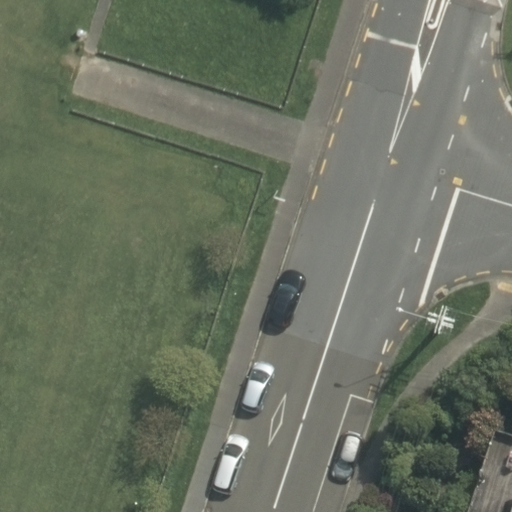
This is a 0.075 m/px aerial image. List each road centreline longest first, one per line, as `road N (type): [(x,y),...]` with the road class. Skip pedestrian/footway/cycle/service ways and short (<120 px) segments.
road 1 (tertiary): [(384,171),(274,511)]
road 2 (tertiary): [(439,0),(384,171)]
road 3 (residential): [(511,210),(384,171)]
